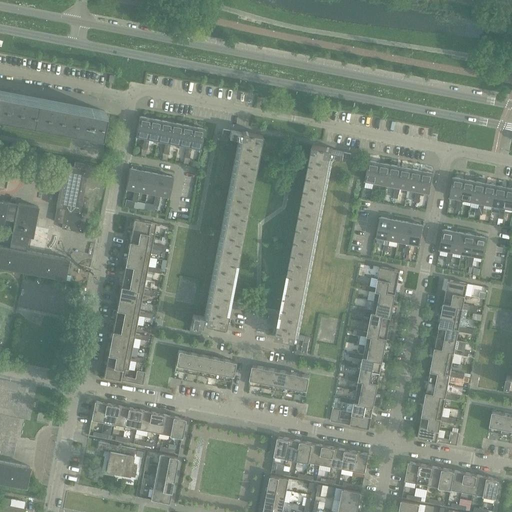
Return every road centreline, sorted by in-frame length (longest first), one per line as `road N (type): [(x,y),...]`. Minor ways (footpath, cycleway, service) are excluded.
road 1 (secondary): [(75,44),(511,128)]
road 2 (secondary): [(511,105),(79,23)]
road 3 (residential): [(129,98),(145,92),(448,149)]
road 4 (residential): [(392,441),(448,149)]
road 5 (residential): [(67,382),(129,98)]
road 6 (residential): [(67,382),(235,412)]
road 7 (residential): [(235,412),(392,441)]
road 8 (residential): [(0,71),(129,98)]
road 9 (residential): [(43,511),(67,382)]
road 10 (residential): [(392,441),(511,464)]
